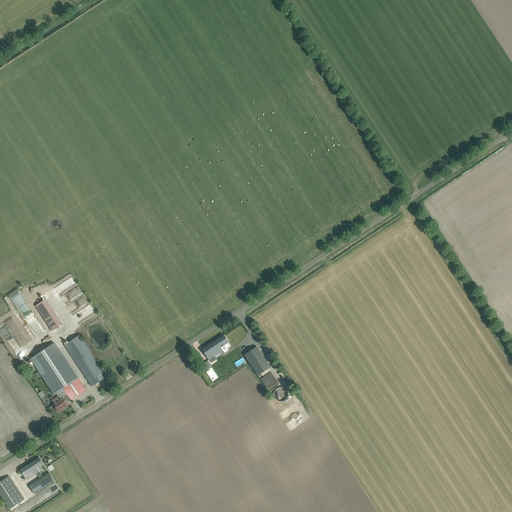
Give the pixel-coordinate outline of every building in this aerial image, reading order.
[(72,277),(67,280),(71,286),(76,284),(72,277)] [(44,332),(20,289),(9,295),(34,338),(44,332)] [(90,306),(74,314),(77,322),(94,314),(90,306)] [(54,312),(43,318),(52,331),(62,324),(54,312)] [(27,341),(13,318),(6,322),(19,345),(27,341)] [(4,335),(12,349),(18,346),(12,336),(8,338),(6,334),(4,335)] [(228,342),(226,339),(223,335),(202,349),(209,360),(215,357),(216,359),(220,356),(219,354),(223,351),(224,353),(228,350),(225,345),(228,342)] [(78,336),(65,345),(76,362),(81,370),(87,379),(92,386),(109,375),(106,371),(103,373),(78,336)] [(31,359),(54,394),(56,393),(58,396),(65,391),(68,396),(71,400),(86,390),(54,343),(46,349),(31,359)] [(271,367),(257,346),(244,355),(258,376),(271,367)] [(220,368),(217,363),(211,367),(215,372),(220,368)] [(279,383),(271,372),(260,379),(269,391),(279,383)] [(286,389),(285,389),(284,388),(282,387),(281,387),(280,387),(278,388),(277,388),(276,389),(275,390),(274,391),(274,392),(274,394),(274,395),(274,396),(275,398),(275,399),(276,400),(277,400),(279,401),(280,401),(281,401),(283,401),(284,400),(285,400),(286,399),(287,398),(288,396),(288,395),(288,394),(288,392),(287,391),(286,389)] [(53,404),(58,411),(63,407),(63,408),(67,406),(63,399),(68,396),(65,391),(58,396),(51,400),(53,404)] [(44,465),(41,461),(39,457),(20,469),(27,480),(37,473),(40,478),(29,486),(34,494),(54,481),(49,472),(43,476),(38,469),(44,465)] [(23,500),(8,477),(0,481),(0,493),(10,509),(23,500)]
